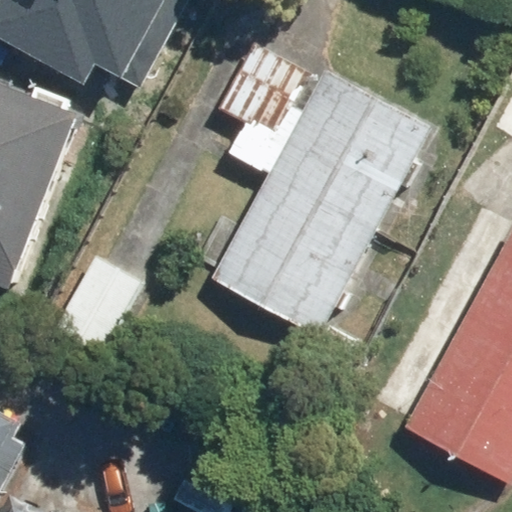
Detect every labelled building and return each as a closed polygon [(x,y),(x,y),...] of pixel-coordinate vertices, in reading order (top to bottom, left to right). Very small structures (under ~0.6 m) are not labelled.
[(2,0),(0,5),(0,33),(87,82),(96,67),(130,86),(177,0),(2,0)] [(322,339),(442,129),(267,29),(220,110),(253,129),(240,152),(279,174),(219,280),(322,339)] [(0,282),(24,290),(86,109),(0,79),(0,282)] [(511,225),(412,425),(511,475),(511,225)] [(151,279),(104,251),(55,331),(103,360),(151,279)] [(0,475),(28,420),(0,405),(0,475)]
